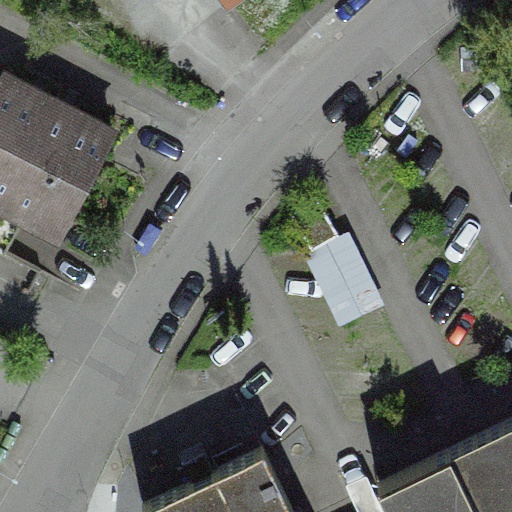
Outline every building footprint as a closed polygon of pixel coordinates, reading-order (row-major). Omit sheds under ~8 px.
[(63,233),(116,133),(55,101),(56,98),(6,72),(0,83),(0,181),(33,199),(26,213),(28,214),(63,233)] [(320,197),(293,212),(314,250),(341,235),(320,197)] [(28,214),(26,213),(0,199),(0,250),(7,254),(28,214)] [(392,511),(511,511),(511,418),(378,483),(392,511)] [(147,511),(296,511),(264,446),(144,504),(147,511)]
